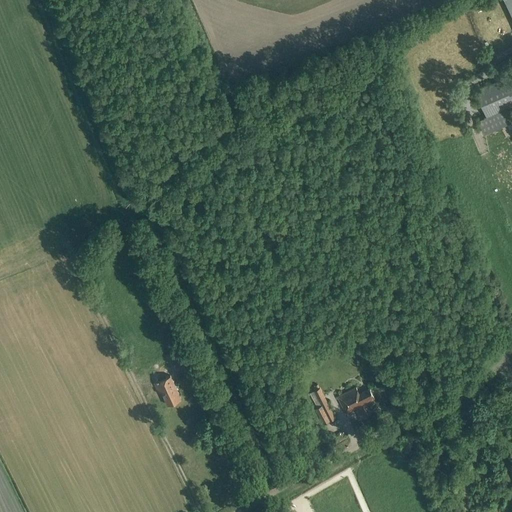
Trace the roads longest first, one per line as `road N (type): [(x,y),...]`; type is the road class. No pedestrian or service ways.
road 1 (track): [(292,485),(157,210)]
road 2 (unclassified): [(244,511),(511,363)]
road 3 (track): [(374,50),(210,147),(157,210)]
road 4 (track): [(157,210),(126,191),(47,0)]
